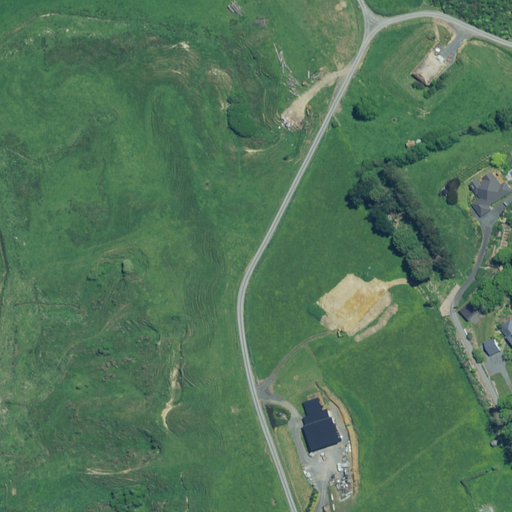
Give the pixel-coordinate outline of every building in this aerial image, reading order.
[(446,64),(433,52),(414,73),(428,85),(446,64)] [(495,172),(487,178),(487,179),(482,182),(482,181),(481,180),(473,185),(482,199),(474,204),(482,216),(492,209),(490,206),(511,191),(511,184),(510,181),(503,185),(495,172)] [(511,318),(511,319),(504,325),(503,335),(511,345),(511,344),(511,318)] [(498,341),(488,346),(493,356),(503,351),(498,341)] [(309,425),(307,426),(316,451),(343,441),(334,416),(331,417),(328,408),(324,410),(319,397),(305,402),(310,415),(306,417),(309,425)]
